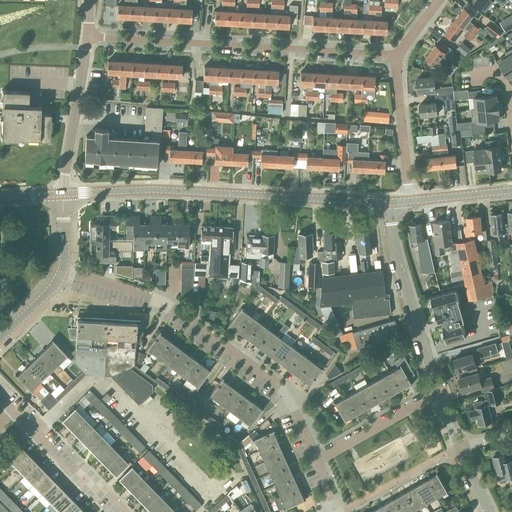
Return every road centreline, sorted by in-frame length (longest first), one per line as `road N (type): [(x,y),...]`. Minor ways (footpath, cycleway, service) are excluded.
road 1 (residential): [(317,460),(290,398),(173,309),(61,276)]
road 2 (residential): [(389,203),(143,190),(63,195)]
road 3 (residential): [(396,55),(88,37)]
road 4 (residential): [(438,392),(389,203)]
road 5 (residential): [(125,511),(75,474),(0,396)]
road 6 (residential): [(63,195),(88,37)]
road 7 (residential): [(411,202),(396,55)]
road 8 (residential): [(317,460),(438,392)]
